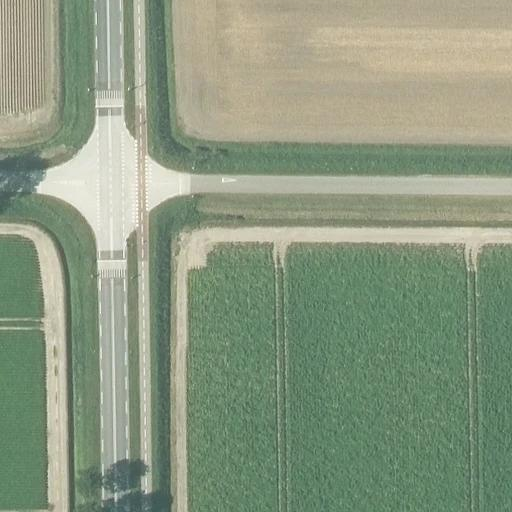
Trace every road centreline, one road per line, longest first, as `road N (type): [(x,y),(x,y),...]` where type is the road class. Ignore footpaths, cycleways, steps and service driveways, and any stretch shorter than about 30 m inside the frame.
road 1 (unclassified): [(511,187),(109,183)]
road 2 (secondary): [(114,511),(109,183)]
road 3 (secondary): [(109,183),(106,0)]
